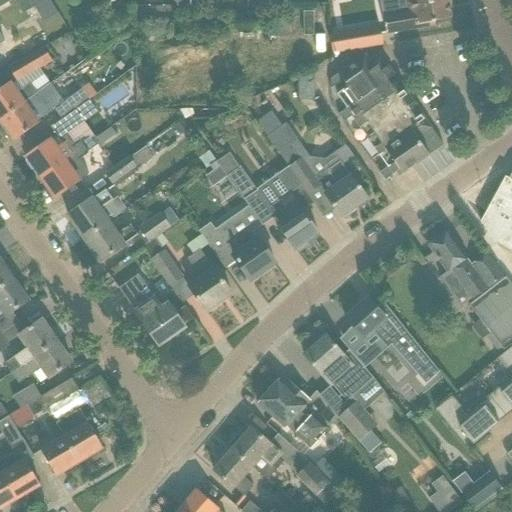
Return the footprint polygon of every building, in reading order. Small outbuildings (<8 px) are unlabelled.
[(16,0),(23,12),(43,0),(16,0)] [(411,0),(414,10),(382,16),(386,34),(435,25),(434,22),(451,19),(447,0),(411,0)] [(303,12),(303,36),(313,36),(313,12),(303,12)] [(354,28),(344,30),(347,50),(357,48),(382,44),(379,24),(354,28)] [(44,48),(9,68),(16,81),(39,68),(52,61),(44,48)] [(333,77),(330,79),(330,89),(342,80),(347,87),(336,95),(346,109),(387,81),(394,76),(387,67),(379,55),(369,62),(364,55),(361,50),(348,52),(355,62),(338,74),(333,77)] [(37,94),(0,120),(14,141),(31,129),(38,124),(32,116),(46,106),(42,100),(57,88),(52,81),(49,83),(36,92),(37,94)] [(346,109),(338,114),(343,122),(352,116),(355,121),(387,167),(379,172),(384,180),(385,179),(393,174),(399,170),(402,174),(429,155),(443,145),(431,128),(401,86),(397,81),(390,86),(387,81),(346,109)] [(2,88),(0,89),(0,120),(37,94),(36,92),(31,85),(17,94),(10,84),(9,83),(2,88)] [(54,108),(61,119),(62,120),(90,100),(82,88),(54,108)] [(34,169),(40,178),(73,155),(69,149),(79,142),(90,135),(88,134),(85,134),(80,136),(76,139),(71,132),(98,112),(90,100),(62,120),(61,119),(51,127),(58,137),(51,142),(50,140),(26,157),(27,160),(25,161),(27,165),(29,168),(32,171),(34,169)] [(272,111),(257,121),(267,136),(277,151),(302,187),(307,194),(318,186),(329,201),(335,209),(341,217),(342,216),(344,219),(356,211),(354,208),(367,199),(355,183),(340,161),(337,157),(334,153),(326,159),(309,157),(297,139),(286,124),(282,126),(272,111)] [(184,120),(174,127),(180,135),(189,128),(184,120)] [(95,138),(94,140),(98,145),(99,147),(115,134),(110,128),(95,138)] [(73,155),(40,178),(55,198),(88,175),(78,161),(87,154),(87,153),(79,142),(69,149),(73,155)] [(146,146),(130,158),(137,169),(154,157),(146,146)] [(106,175),(112,183),(113,183),(115,186),(138,170),(137,169),(130,158),(106,175)] [(220,164),(205,175),(212,185),(227,174),(220,164)] [(241,167),(228,175),(243,198),(262,226),(274,218),(281,227),(277,229),(281,235),(293,251),(295,250),(298,253),(311,244),(308,240),(318,234),(306,217),(302,211),(289,194),(268,208),(256,190),(241,167)] [(495,243),(511,251),(511,172),(508,179),(505,177),(491,204),(482,199),(475,213),(495,243)] [(67,216),(83,239),(107,222),(99,210),(112,201),(104,191),(67,216)] [(149,241),(154,237),(170,226),(161,213),(140,228),(149,241)] [(107,222),(83,239),(99,262),(137,236),(129,225),(116,235),(107,222)] [(198,231),(213,252),(225,269),(236,261),(250,281),(275,264),(257,239),(250,229),(237,239),(230,229),(219,236),(210,223),(198,231)] [(447,232),(428,245),(447,272),(440,277),(454,297),(464,290),(471,300),(505,276),(487,252),(470,264),(447,232)] [(182,277),(163,250),(154,237),(149,241),(142,246),(151,259),(170,286),(182,277)] [(201,279),(189,287),(206,312),(231,294),(213,269),(213,270),(199,250),(187,259),(201,279)] [(0,260),(0,288),(13,279),(0,260)] [(118,289),(136,313),(141,310),(153,327),(148,331),(158,346),(184,327),(173,311),(161,294),(154,299),(137,275),(118,289)] [(511,342),(511,285),(505,277),(472,301),(468,304),(504,349),(511,342)] [(0,320),(28,301),(13,279),(0,288),(0,320)] [(368,298),(345,318),(358,333),(363,339),(372,331),(385,346),(389,342),(418,375),(432,363),(416,342),(383,302),(376,308),(368,298)] [(5,364),(11,373),(56,341),(41,320),(18,336),(27,348),(5,364)] [(0,334),(0,353),(9,347),(0,334)] [(373,378),(348,350),(342,355),(325,336),(303,355),(330,385),(331,384),(346,402),(373,378)] [(56,341),(11,373),(19,383),(41,368),(48,379),(71,362),(56,341)] [(511,345),(505,351),(496,359),(511,377),(489,395),(505,416),(511,410),(511,345)] [(71,378),(41,396),(39,397),(46,409),(78,390),(71,378)] [(89,408),(108,400),(100,381),(81,389),(89,408)] [(337,419),(316,392),(309,400),(291,385),(287,389),(278,381),(259,402),(310,448),(337,419)] [(26,405),(39,397),(41,396),(34,384),(13,396),(20,408),(26,405)] [(505,416),(489,395),(467,414),(452,396),(435,410),(467,449),(487,433),(486,432),(505,416)] [(39,397),(26,405),(33,416),(46,409),(39,397)] [(0,420),(8,416),(0,403),(0,420)] [(373,428),(352,404),(336,417),(358,441),(373,428)] [(22,439),(8,416),(0,420),(0,429),(10,446),(22,439)] [(87,423),(64,437),(79,462),(102,448),(87,423)] [(238,433),(228,445),(232,449),(252,467),(253,467),(267,480),(277,469),(283,462),(286,459),(269,444),(265,441),(250,428),(242,437),(238,433)] [(79,462),(64,437),(40,450),(56,476),(79,462)] [(232,449),(213,470),(228,484),(234,489),(234,488),(244,497),(253,486),(243,478),(252,467),(232,449)] [(17,451),(0,460),(0,472),(16,499),(40,485),(29,468),(24,459),(23,460),(17,451)] [(297,475),(296,476),(316,497),(324,505),(336,493),(328,484),(329,484),(309,463),(309,464),(297,475)] [(0,508),(16,499),(0,472),(0,508)] [(453,481),(452,481),(474,511),(502,489),(490,473),(462,494),(453,481)] [(437,493),(429,499),(438,511),(447,511),(461,503),(443,477),(432,485),(437,493)] [(220,511),(195,490),(180,507),(185,511),(220,511)]
